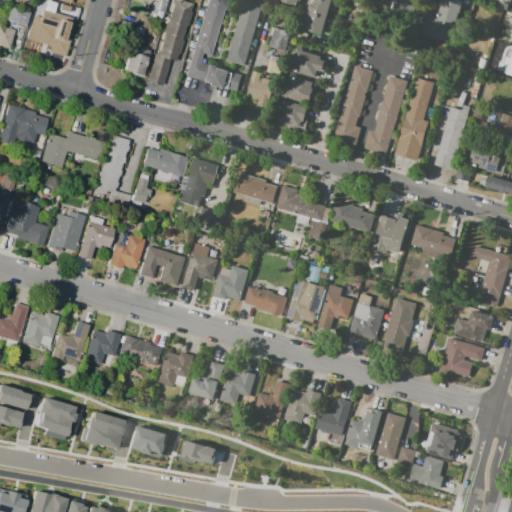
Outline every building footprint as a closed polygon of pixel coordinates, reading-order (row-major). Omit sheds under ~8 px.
[(149,82),(163,86),(170,60),(179,62),(194,6),(185,3),(186,0),(175,0),(160,57),(156,56),(149,82)] [(209,0),(228,0),(212,58),(203,55),(201,64),(243,77),(238,93),(187,78),(209,0)] [(280,0),(302,0),(300,8),(280,2),(280,0)] [(312,0),(304,30),(323,35),(333,0),(312,0)] [(396,0),(415,0),(411,14),(394,8),(396,0)] [(444,0),(438,20),(424,15),(418,34),(449,44),(463,0),(444,0)] [(245,2),(264,8),(245,69),(227,63),(245,2)] [(27,28),(31,15),(9,8),(5,21),(27,28)] [(34,17),(27,39),(53,47),(51,52),(67,57),(71,42),(57,38),(61,25),(34,17)] [(0,45),(10,49),(15,33),(0,28),(0,45)] [(267,47),(285,52),(291,34),(272,28),(267,47)] [(123,73),(141,78),(148,53),(130,47),(123,73)] [(298,51),(292,74),(320,82),(322,75),(328,77),(331,64),(322,61),(323,58),(298,51)] [(511,52),(507,52),(502,74),(511,76),(511,52)] [(374,74),(357,68),(335,141),(358,148),(364,129),(358,127),(374,74)] [(254,72),(277,78),(269,111),(246,105),(254,72)] [(285,98),(316,107),(319,96),(313,94),(316,84),(291,77),(285,98)] [(370,132),(365,149),(387,155),(408,83),(392,78),(375,133),(370,132)] [(417,79),(437,85),(427,121),(431,122),(420,162),(396,155),(417,79)] [(277,126),(305,134),(309,121),(305,120),(308,111),(283,104),(277,126)] [(9,107),(36,114),(36,116),(50,120),(44,140),(38,138),(36,146),(12,140),(14,131),(3,128),(9,107)] [(436,164),(453,169),(469,109),(466,108),(464,113),(451,109),(436,164)] [(511,117),(505,115),(499,136),(511,139),(511,117)] [(41,162),(50,135),(65,140),(68,132),(107,144),(101,163),(66,152),(61,169),(41,162)] [(97,193),(109,196),(106,205),(127,211),(131,197),(115,193),(129,147),(113,142),(97,193)] [(507,161),(502,177),(468,167),(475,144),(495,150),(493,157),(507,161)] [(187,159),(162,151),(161,155),(149,152),(145,167),(182,177),(187,159)] [(194,159),(219,166),(213,187),(209,186),(206,198),(202,197),(199,207),(182,202),(194,159)] [(459,167),(473,171),(470,183),(456,179),(459,167)] [(240,174),(234,193),(274,205),(279,189),(266,185),(267,182),(240,174)] [(0,186),(3,176),(15,179),(4,220),(0,218),(0,186)] [(511,183),(511,192),(487,185),(489,177),(511,183)] [(133,201),(146,204),(150,192),(144,190),(147,181),(139,179),(133,201)] [(283,188),(298,192),(297,197),(315,201),(313,206),(324,209),(321,221),(278,209),(283,188)] [(338,202),(332,222),(369,233),(374,213),(338,202)] [(17,203),(39,210),(34,225),(48,229),(42,250),(3,239),(9,217),(12,218),(17,203)] [(203,210),(199,225),(218,231),(223,215),(203,210)] [(67,213),(84,218),(73,253),(61,249),(59,255),(46,251),(57,215),(65,218),(67,213)] [(382,217),(373,251),(386,255),(387,250),(399,254),(408,223),(401,221),(401,218),(397,216),(396,221),(382,217)] [(115,230),(109,249),(96,246),(91,262),(79,259),(89,223),(115,230)] [(418,226),(412,247),(452,258),(458,237),(418,226)] [(128,236),(145,241),(136,270),(123,266),(122,271),(109,268),(116,244),(125,247),(128,236)] [(511,254),(476,244),(473,256),(492,261),(483,291),(468,286),(464,300),(500,311),(511,269),(511,254)] [(140,277),(148,248),(187,259),(179,287),(161,282),(165,268),(158,266),(154,281),(140,277)] [(192,254),(219,261),(215,280),(200,276),(196,292),(183,289),(192,254)] [(233,267),(230,279),(221,276),(215,300),(228,303),(229,299),(243,303),(251,272),(233,267)] [(300,282),(324,289),(314,321),(301,317),(300,322),(288,318),(300,282)] [(250,288),(245,305),(269,312),(268,315),(284,320),(290,300),(250,288)] [(328,294),(354,301),(348,322),(334,317),(330,331),(318,328),(328,294)] [(398,300),(418,305),(404,355),(384,349),(398,300)] [(0,338),(0,319),(9,322),(15,302),(28,306),(18,343),(0,338)] [(358,304),(385,312),(376,343),(364,340),(363,343),(348,338),(358,304)] [(474,312),(471,323),(459,319),(454,336),(485,344),(488,332),(491,333),(495,319),(474,312)] [(34,350),(22,346),(31,317),(40,320),(42,314),(57,319),(48,344),(38,340),(34,350)] [(74,322),(89,327),(79,360),(65,356),(62,364),(49,360),(57,335),(69,339),(74,322)] [(82,360),(98,365),(101,356),(111,359),(119,335),(103,330),(102,334),(91,331),(82,360)] [(122,337),(116,356),(153,366),(158,347),(122,337)] [(486,351),(482,362),(466,357),(465,362),(475,365),(470,379),(442,371),(452,340),(486,351)] [(178,352),(193,356),(187,378),(176,375),(172,388),(154,383),(163,352),(177,356),(178,352)] [(209,362),(220,365),(210,401),(188,394),(192,381),(203,385),(209,362)] [(252,376),(246,396),(232,392),(229,401),(221,398),(229,375),(240,379),(242,373),(252,376)] [(251,411),(275,417),(284,385),(273,383),(269,398),(256,394),(251,411)] [(0,404),(24,408),(27,391),(0,386),(0,404)] [(299,423),(282,418),(291,388),(317,396),(311,418),(302,415),(299,423)] [(64,441),(73,407),(40,398),(32,426),(43,429),(41,435),(64,441)] [(335,399),(350,404),(340,438),(311,430),(317,412),(330,416),(335,399)] [(0,423),(15,428),(19,412),(0,407),(0,423)] [(122,420),(89,411),(80,440),(113,450),(122,420)] [(343,445),(368,452),(378,416),(367,413),(363,426),(349,422),(343,445)] [(403,420),(388,415),(376,457),(391,461),(403,420)] [(428,418),(451,424),(445,449),(441,448),(438,458),(419,452),(428,418)] [(166,434),(136,426),(130,449),(160,458),(166,434)] [(215,448),(183,440),(179,457),(210,465),(215,448)] [(402,447),(411,450),(408,463),(398,460),(402,447)] [(411,463),(419,465),(422,454),(443,460),(437,479),(441,480),(438,489),(406,480),(411,463)] [(0,511),(21,511),(26,497),(0,490),(0,511)] [(45,511),(50,494),(34,490),(28,511),(45,511)] [(45,511),(61,511),(65,498),(50,494),(45,511)] [(65,511),(81,511),(84,502),(69,498),(65,511)]
